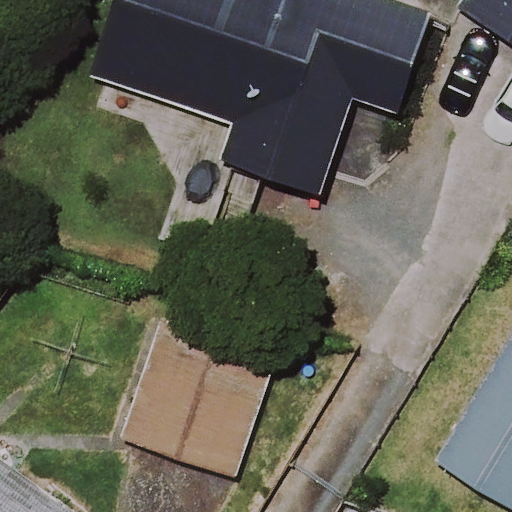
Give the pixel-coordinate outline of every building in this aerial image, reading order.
[(435,17),(388,0),(122,0),(96,75),(238,125),(225,161),(323,196),(358,95),(402,111),(435,17)] [(511,0),(467,0),(464,6),(511,35),(511,0)] [(272,355),(156,320),(121,435),(236,470),(272,355)] [(511,501),(511,330),(437,458),(511,501)] [(82,511),(0,454),(0,511),(82,511)]
